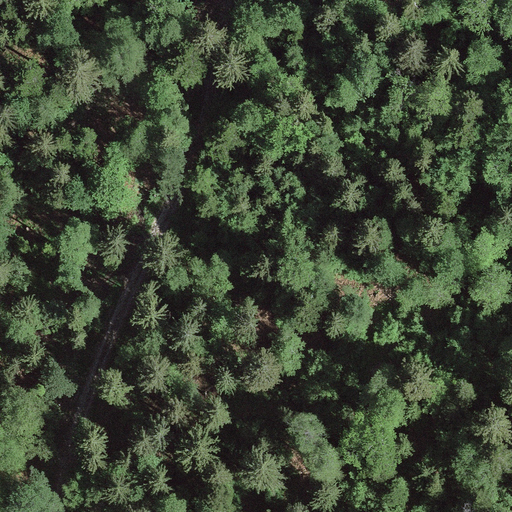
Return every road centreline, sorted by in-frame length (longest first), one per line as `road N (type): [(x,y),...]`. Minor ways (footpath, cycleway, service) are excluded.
road 1 (track): [(226,0),(198,160),(74,428),(56,511)]
road 2 (track): [(219,29),(113,128),(0,204)]
